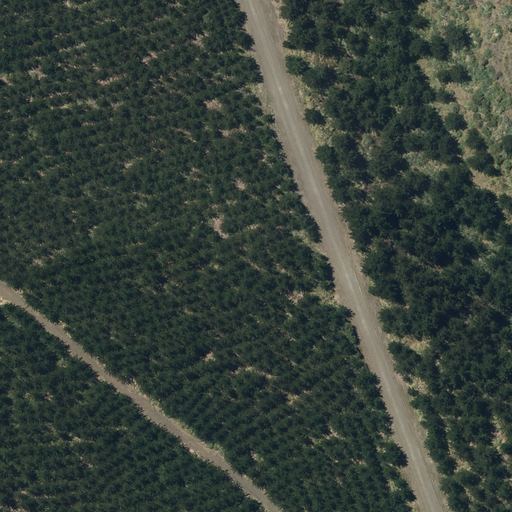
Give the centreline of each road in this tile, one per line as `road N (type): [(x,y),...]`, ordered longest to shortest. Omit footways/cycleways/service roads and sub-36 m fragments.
road 1 (track): [(248,0),(429,511)]
road 2 (track): [(0,292),(288,511)]
